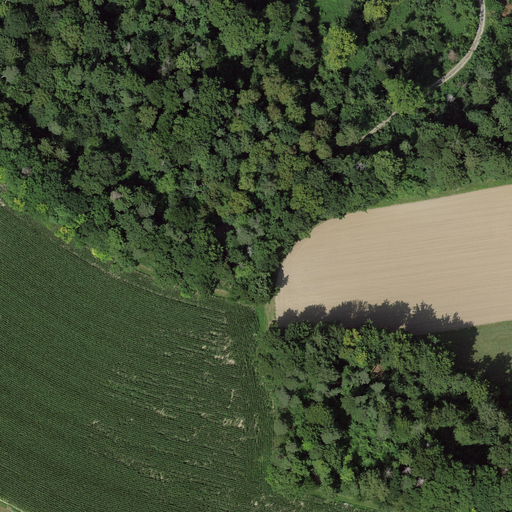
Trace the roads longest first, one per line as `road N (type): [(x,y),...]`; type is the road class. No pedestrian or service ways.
road 1 (track): [(0,107),(150,212),(196,229),(237,228),(463,63),(481,32),(481,0)]
road 2 (track): [(196,229),(235,248),(266,278),(273,320)]
